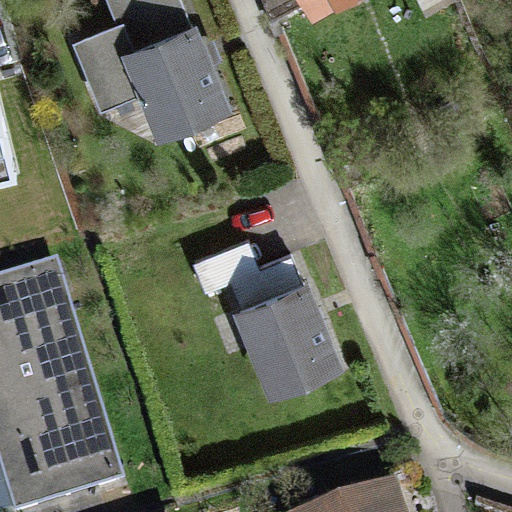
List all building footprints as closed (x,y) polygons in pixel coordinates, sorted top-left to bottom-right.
[(325,0),(335,17),(368,0),(325,0)] [(212,25),(134,55),(167,141),(245,111),(212,25)] [(0,104),(0,188),(19,184),(0,104)] [(61,270),(0,288),(0,438),(22,511),(49,511),(129,488),(61,270)] [(324,284),(249,312),(280,395),(355,367),(324,284)] [(422,511),(413,483),(319,511),(422,511)]
